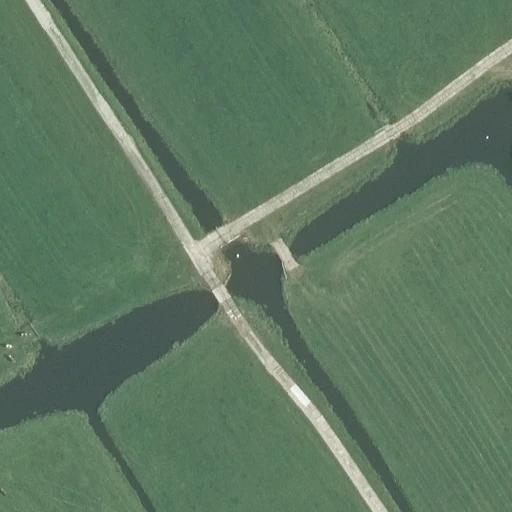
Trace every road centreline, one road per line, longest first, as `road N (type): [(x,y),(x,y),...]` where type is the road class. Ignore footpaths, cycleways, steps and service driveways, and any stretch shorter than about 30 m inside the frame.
road 1 (track): [(32,0),(230,309),(378,511)]
road 2 (track): [(511,47),(402,127),(258,215)]
road 3 (track): [(258,215),(0,355)]
